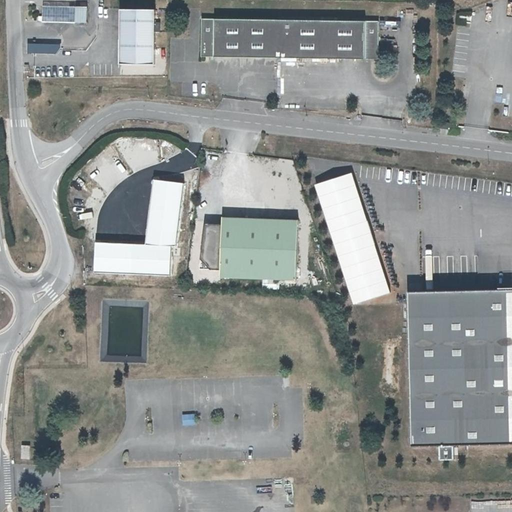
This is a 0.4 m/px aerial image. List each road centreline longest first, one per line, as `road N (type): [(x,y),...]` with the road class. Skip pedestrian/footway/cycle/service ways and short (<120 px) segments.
road 1 (unclassified): [(511,154),(128,110),(77,139)]
road 2 (unclassified): [(12,0),(25,157)]
road 3 (unclassified): [(39,191),(58,269),(48,288),(25,300)]
